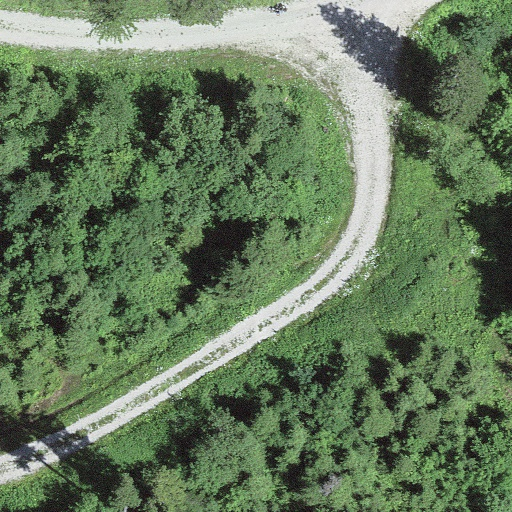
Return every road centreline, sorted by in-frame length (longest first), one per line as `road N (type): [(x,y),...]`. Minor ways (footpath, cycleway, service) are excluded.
road 1 (track): [(0,466),(48,447),(271,317),(338,267),(367,227),(374,181),(352,12)]
road 2 (track): [(404,0),(203,32),(0,20)]
